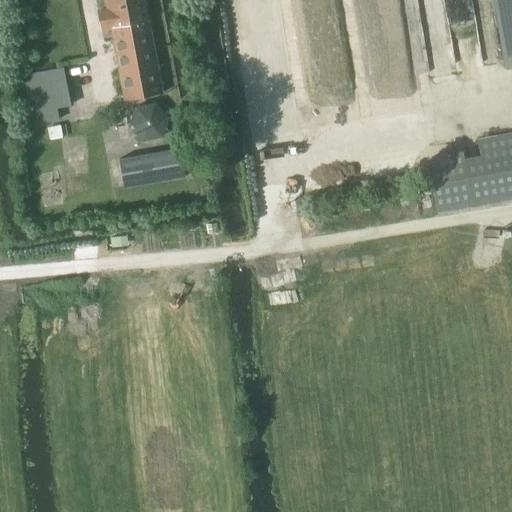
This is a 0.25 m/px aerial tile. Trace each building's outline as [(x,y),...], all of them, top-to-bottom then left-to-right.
[(162,93),(144,0),(106,0),(108,9),(99,11),(102,30),(112,28),(126,100),(162,93)] [(511,0),(494,0),(506,66),(511,65),(511,0)] [(63,67),(23,75),(33,124),(53,120),(51,109),(58,107),(71,104),(63,67)] [(136,105),(129,125),(143,141),(163,137),(170,117),(157,101),(136,105)] [(62,139),(60,127),(47,129),(49,141),(62,139)] [(464,151),(428,157),(438,212),(489,203),(511,199),(511,132),(477,139),(480,155),(465,157),(464,151)] [(182,147),(119,158),(124,187),(187,176),(182,147)] [(122,247),(121,238),(111,239),(112,248),(122,247)]
